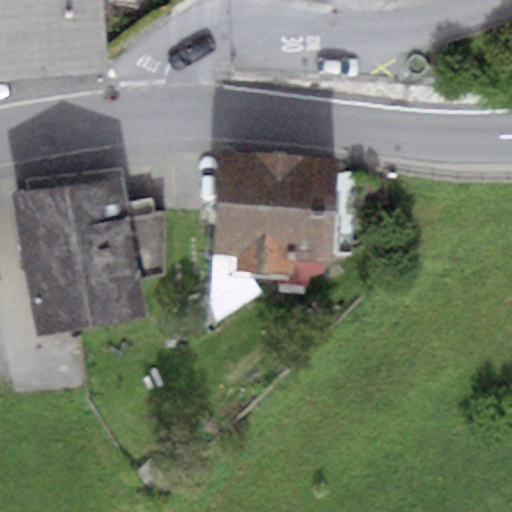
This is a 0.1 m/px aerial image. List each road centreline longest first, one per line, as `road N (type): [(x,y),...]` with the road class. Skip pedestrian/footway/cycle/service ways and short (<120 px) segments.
road 1 (unclassified): [(503,0),(393,32),(341,39),(225,34),(193,42),(167,71),(162,113)]
road 2 (secondary): [(162,113),(511,139)]
road 3 (secondary): [(0,136),(162,113)]
